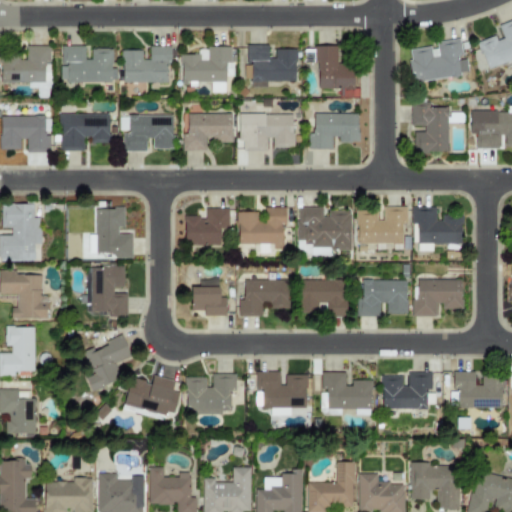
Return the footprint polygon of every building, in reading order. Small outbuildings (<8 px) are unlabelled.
[(485,69),(511,59),(511,19),(497,25),(500,35),(476,44),(485,69)] [(411,82),(466,75),(464,59),(459,60),(457,39),(435,42),(435,47),(407,50),(411,82)] [(249,83),(294,84),(294,50),(274,49),(274,58),(266,58),(266,45),(245,45),(245,62),(249,62),(249,83)] [(83,46),(59,47),(59,83),(114,82),(114,69),(110,69),(110,49),(89,49),(89,59),(83,59),(83,46)] [(120,82),(166,83),(167,47),(148,46),(147,60),(140,60),(140,51),(120,50),(120,82)] [(315,89),(338,89),(338,98),(351,97),(350,64),(338,64),(338,46),(314,46),(315,89)] [(230,48),(196,48),(196,55),(179,55),(179,83),(224,83),(224,77),(230,77),(230,48)] [(446,107),(409,107),(409,126),(422,126),(422,132),(412,132),(412,152),(446,152),(446,107)] [(473,149),(500,149),(500,146),(511,146),(511,112),(468,112),(468,135),(473,135),(473,149)] [(336,142),(355,142),(356,114),(312,113),(311,134),(307,134),(306,149),(330,150),(330,137),(336,137),(336,142)] [(57,151),(83,151),(83,143),(106,143),(107,115),(58,114),(57,151)] [(180,151),(204,151),(204,141),(230,141),(230,114),(185,114),(185,134),(180,134),(180,151)] [(291,115),(237,114),(236,141),(241,141),(241,151),(265,152),(265,138),(271,138),(270,148),(290,148),(291,115)] [(170,116),(118,115),(117,132),(121,132),(120,151),(144,152),(144,139),(150,139),(150,149),(169,149),(170,116)] [(0,116),(0,149),(18,149),(17,140),(24,140),(25,152),(48,152),(47,135),(43,135),(42,116),(0,116)] [(0,260),(37,260),(37,255),(32,255),(32,245),(39,245),(38,218),(32,218),(32,204),(0,204),(0,228),(9,228),(9,235),(0,235),(0,260)] [(235,245),(282,244),(282,207),(260,208),(260,212),(235,212),(235,245)] [(402,244),(401,207),(381,207),(381,220),(375,220),(375,211),(355,211),(355,244),(402,244)] [(460,217),(433,217),(433,207),(412,207),(411,251),(431,251),(431,244),(460,244),(460,217)] [(87,253),(112,253),(112,259),(130,258),(130,235),(116,235),(116,227),(122,227),(122,208),(93,209),(93,235),(87,235),(87,253)] [(226,229),(227,208),(203,208),(203,217),(183,217),(182,245),(221,246),(221,229),(226,229)] [(349,211),(323,211),(323,208),(295,208),(295,246),(348,247),(349,211)] [(82,267),(82,304),(84,304),(84,315),(124,315),(124,294),(111,294),(112,287),(122,288),(122,268),(82,267)] [(39,274),(0,273),(0,295),(14,295),(14,308),(9,308),(9,320),(45,320),(45,303),(39,303),(39,274)] [(223,316),(223,297),(217,298),(217,279),(197,280),(197,287),(188,287),(189,311),(201,311),(201,316),(223,316)] [(285,309),(285,280),(242,280),(242,299),(236,299),(236,317),(259,317),(259,309),(285,309)] [(296,281),(297,313),(316,312),(316,303),(324,303),(324,314),(344,314),(343,280),(296,281)] [(404,281),(359,280),(359,299),(355,299),(355,317),(378,317),(378,304),(384,304),(384,315),(404,315),(404,281)] [(411,317),(436,317),(436,309),(460,309),(460,280),(411,280),(411,317)] [(0,376),(13,376),(13,372),(32,371),(31,327),(3,327),(3,346),(9,346),(9,353),(0,353),(0,376)] [(89,391),(119,380),(113,363),(128,357),(121,337),(81,352),(90,375),(83,378),(89,391)] [(304,375),(283,375),(283,385),(278,385),(278,372),(253,372),(253,389),(259,389),(259,408),(304,408),(304,375)] [(455,409),(500,408),(500,376),(480,376),(480,385),(472,386),(472,372),(451,372),(451,390),(455,390),(455,409)] [(343,373),(319,373),(319,390),(325,390),(324,409),(353,410),(353,415),(369,415),(369,382),(343,382),(343,373)] [(379,409),(424,409),(424,389),(429,389),(429,373),(406,373),(406,385),(399,385),(399,375),(379,375),(379,409)] [(183,414),(228,414),(228,392),(233,392),(233,374),(210,374),(210,387),(204,387),(204,377),(184,377),(183,414)] [(122,405),(172,417),(177,393),(170,391),(172,381),(150,376),(148,382),(128,378),(122,405)] [(33,434),(33,399),(14,399),(14,390),(0,390),(0,417),(3,417),(3,434),(33,434)] [(0,511),(32,511),(32,499),(23,499),(22,478),(26,478),(26,460),(0,460),(0,511)] [(304,483),(304,511),(321,511),(321,506),(351,505),(351,462),(333,462),(333,483),(304,483)] [(456,510),(455,467),(426,467),(426,463),(407,463),(408,500),(427,500),(427,492),(434,491),(434,510),(456,510)] [(193,511),(193,497),(188,497),(188,473),(176,473),(176,477),(161,477),(161,467),(146,468),(146,505),(174,504),(174,511),(193,511)] [(247,511),(247,467),(229,467),(230,483),(212,483),(212,478),(200,479),(200,511),(247,511)] [(298,511),(299,472),(279,471),(278,478),(261,478),(261,490),(253,490),(253,511),(298,511)] [(511,510),(511,479),(474,473),(466,511),(486,511),(488,507),(511,510)] [(94,511),(138,511),(138,489),(132,490),(131,481),(114,481),(114,474),(94,474),(94,511)] [(401,511),(401,483),(375,483),(375,474),(355,474),(356,511),(401,511)] [(89,511),(90,478),(70,478),(70,482),(42,482),(42,511),(89,511)]
